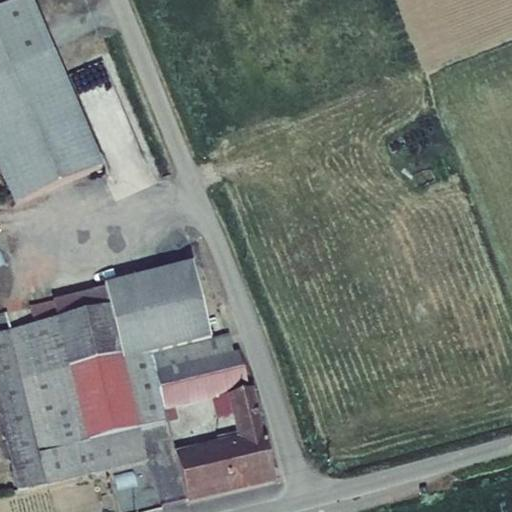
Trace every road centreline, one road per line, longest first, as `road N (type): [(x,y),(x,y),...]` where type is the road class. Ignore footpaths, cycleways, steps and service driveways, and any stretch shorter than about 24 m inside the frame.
road 1 (unclassified): [(305,499),(248,319),(119,0)]
road 2 (unclassified): [(305,499),(511,444)]
